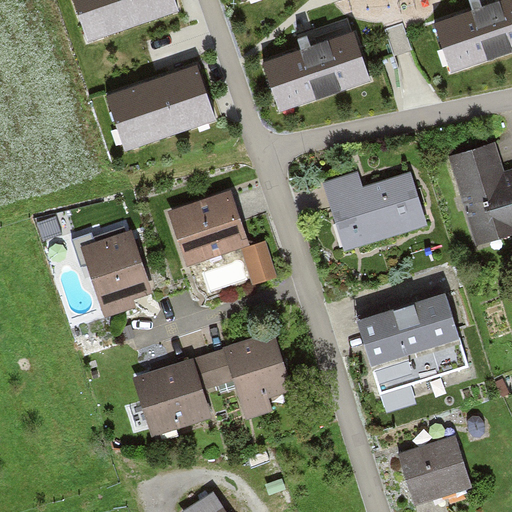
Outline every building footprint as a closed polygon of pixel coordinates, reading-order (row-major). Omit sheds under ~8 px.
[(176,9),(172,0),(78,0),(92,38),(176,9)] [(511,52),(511,0),(498,0),(433,21),(450,73),(511,52)] [(371,80),(354,30),(263,60),(280,111),(371,80)] [(217,119),(196,64),(106,96),(126,152),(217,119)] [(497,141),(449,155),(476,248),(511,237),(511,168),(505,170),(497,141)] [(357,171),(325,181),(345,249),(427,224),(411,173),(362,188),(357,171)] [(167,212),(187,267),(251,245),(232,189),(167,212)] [(73,240),(82,266),(88,264),(106,320),(139,309),(136,300),(155,294),(134,231),(95,244),(92,233),(73,240)] [(266,241),(241,249),(253,284),(277,277),(266,241)] [(445,295),(357,323),(380,394),(468,366),(445,295)] [(273,335),(224,350),(233,380),(246,419),(273,411),(268,398),(291,390),(273,335)] [(193,360),(203,389),(233,380),(224,350),(193,360)] [(193,360),(135,377),(154,435),(211,416),(203,389),(193,360)] [(473,416),(468,421),(468,427),(470,432),(475,437),(481,437),(485,433),(485,426),(484,421),(480,416),(473,416)] [(455,439),(396,457),(410,504),(469,486),(455,439)] [(224,511),(215,497),(189,511),(224,511)]
